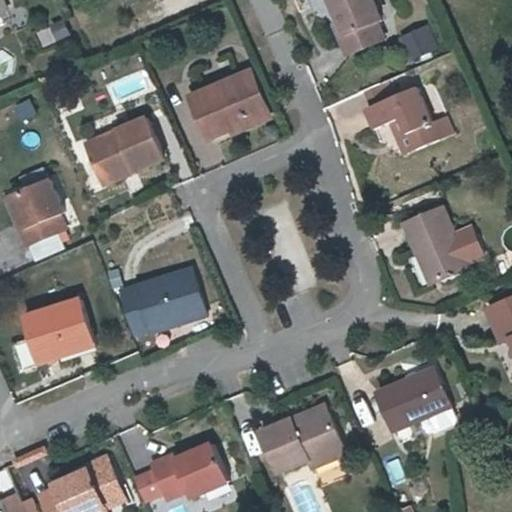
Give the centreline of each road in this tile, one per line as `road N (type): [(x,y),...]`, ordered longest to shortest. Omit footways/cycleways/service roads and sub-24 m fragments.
road 1 (residential): [(265,348),(198,189),(316,135)]
road 2 (residential): [(265,348),(347,313),(368,276),(316,135)]
road 3 (residential): [(17,435),(192,362),(265,348)]
road 4 (residential): [(316,135),(259,0)]
